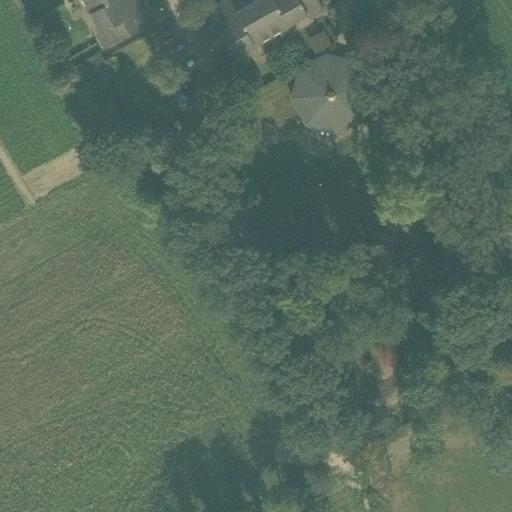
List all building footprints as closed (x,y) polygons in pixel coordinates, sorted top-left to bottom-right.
[(84,0),(91,12),(92,11),(103,29),(98,32),(106,47),(154,19),(143,0),(84,0)] [(257,0),(254,2),(272,33),(289,24),(288,22),(307,12),(309,17),(324,9),(319,0),(257,0)] [(254,43),(272,33),(254,2),(232,14),(224,1),(196,16),(223,65),(238,57),(235,52),(253,42),(254,43)] [(325,29),(320,32),(311,37),(318,51),(332,43),(325,29)] [(108,67),(103,59),(101,54),(87,61),(94,75),(108,67)] [(295,96),(308,122),(338,129),(357,113),(362,117),(361,116),(370,88),(355,62),(327,55),(302,69),(301,68),(301,69),(306,72),(295,96)] [(71,70),(79,84),(92,76),(85,62),(71,70)] [(242,75),(249,89),(263,81),(256,67),(242,75)] [(470,376),(464,366),(462,362),(450,369),(458,383),(470,376)]
